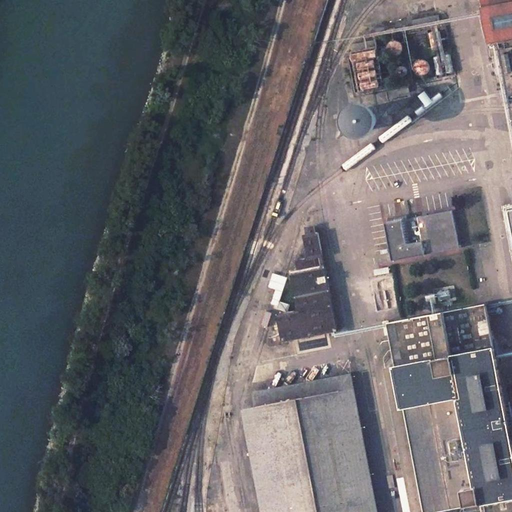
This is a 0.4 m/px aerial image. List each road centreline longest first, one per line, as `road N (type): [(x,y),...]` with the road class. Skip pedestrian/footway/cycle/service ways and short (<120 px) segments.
road 1 (track): [(134,511),(282,0)]
road 2 (track): [(61,511),(100,337),(206,0)]
road 3 (unclassified): [(403,511),(343,200)]
road 4 (unclassified): [(511,255),(484,120)]
road 5 (unclassified): [(484,120),(460,0)]
